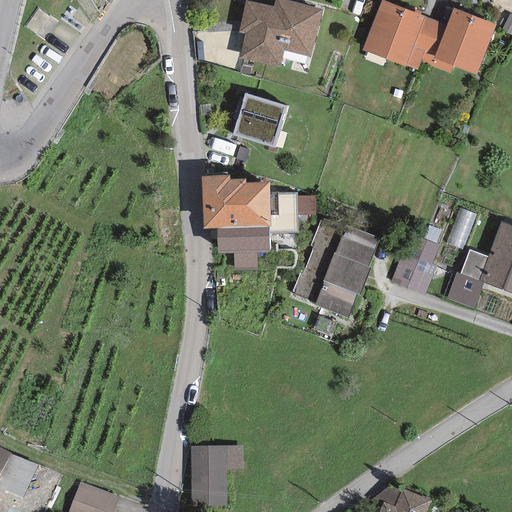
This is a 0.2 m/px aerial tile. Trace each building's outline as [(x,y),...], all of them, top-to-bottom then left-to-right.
[(322,8),(285,0),(274,0),(273,8),(245,1),(238,33),(245,35),(239,58),(280,68),(284,51),(310,57),(322,8)] [(447,26),(381,0),(361,49),(417,71),(421,62),(431,66),(447,26)] [(453,9),(447,26),(431,66),(449,73),(452,66),(476,75),(495,26),(453,9)] [(286,105),(245,94),(233,136),(274,147),(286,105)] [(229,176),(201,176),(202,230),(216,229),(269,228),(270,227),(269,182),(245,183),(245,179),(229,179),(229,176)] [(378,241),(324,219),(321,218),(290,293),(314,303),(313,305),(348,318),(357,295),(360,296),(371,269),(367,267),(378,241)] [(511,226),(501,223),(488,258),(479,282),(482,283),(511,293),(511,226)] [(216,229),(217,254),(233,254),(234,271),(257,270),(256,252),(269,252),(269,228),(216,229)] [(439,246),(414,236),(407,252),(403,250),(389,282),(423,296),(436,266),(431,264),(439,246)] [(469,250),(459,274),(479,282),(488,258),(469,250)] [(459,274),(456,273),(446,298),(473,308),(482,283),(479,282),(459,274)] [(0,474),(10,453),(0,448),(0,474)] [(243,449),(197,450),(197,503),(233,502),(232,468),(243,468),(243,449)] [(113,511),(119,498),(79,483),(68,511),(113,511)] [(395,507),(401,492),(389,486),(371,500),(382,505),(383,503),(395,507)] [(395,507),(383,503),(382,505),(379,511),(426,511),(431,501),(402,490),(401,492),(395,507)]
